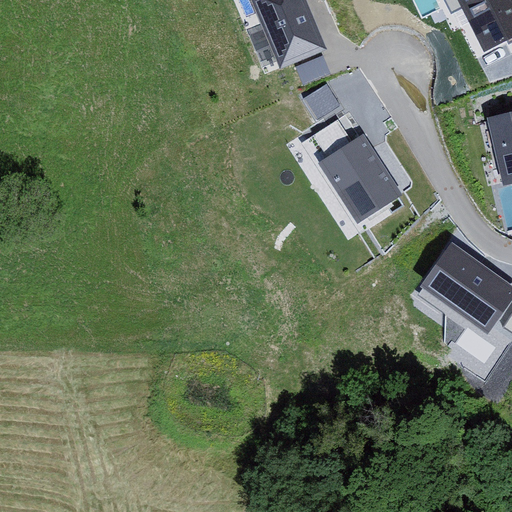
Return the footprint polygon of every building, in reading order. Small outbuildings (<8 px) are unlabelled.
[(303,0),(252,0),(279,67),(323,50),(303,0)] [(511,38),(511,0),(457,0),(484,52),(511,38)] [(511,104),(482,112),(501,180),(511,177),(511,104)] [(358,124),(300,156),(345,238),(404,206),(358,124)] [(511,299),(511,287),(451,243),(421,284),(488,333),(511,299)]
